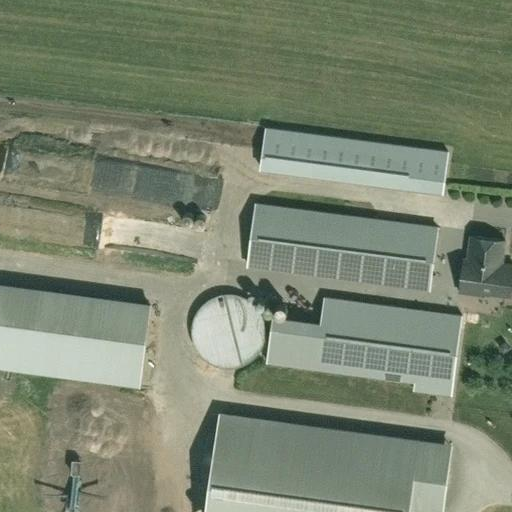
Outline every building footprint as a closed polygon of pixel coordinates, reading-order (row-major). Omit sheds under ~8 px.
[(266,127),(261,168),(442,191),(447,151),(266,127)] [(211,181),(204,182),(207,205),(229,202),(226,185),(212,187),(211,181)] [(428,288),(436,227),(256,203),(248,265),(428,288)] [(117,219),(113,244),(206,258),(210,233),(117,219)] [(509,296),(511,269),(511,264),(500,263),(503,239),(469,235),(466,259),(462,258),(458,292),(478,295),(478,292),(509,296)] [(0,281),(0,366),(147,384),(157,300),(0,281)] [(218,366),(228,367),(237,366),(245,363),(253,358),(259,351),(263,343),(265,333),(265,324),(262,315),(258,307),(251,301),(243,296),(234,294),(225,293),(216,295),(208,300),(201,306),(195,314),(192,322),(192,331),(193,341),(197,349),(203,356),(210,362),(218,366)] [(267,362),(316,368),(415,382),(414,389),(450,394),(461,314),(325,296),(322,321),(274,315),(267,362)] [(410,511),(410,510),(422,511),(443,511),(453,442),(220,411),(205,511),(410,511)]
